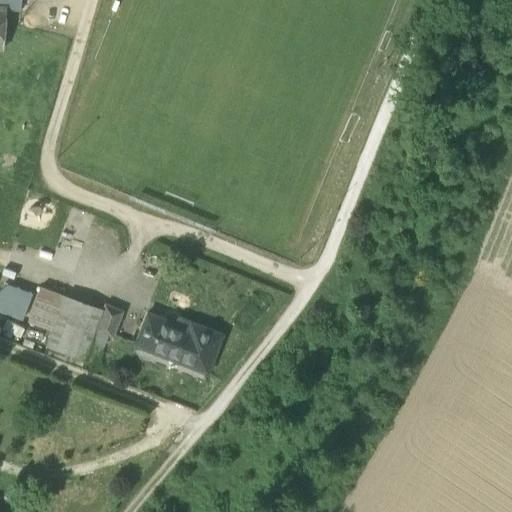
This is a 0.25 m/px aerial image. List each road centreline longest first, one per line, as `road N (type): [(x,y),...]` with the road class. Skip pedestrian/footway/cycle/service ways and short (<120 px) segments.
road 1 (unclassified): [(89,0),(42,178),(319,280)]
road 2 (unclassified): [(319,280),(431,0)]
road 3 (unclassified): [(130,511),(319,280)]
